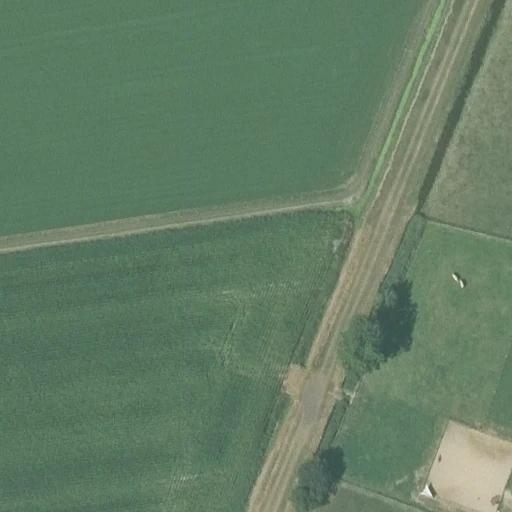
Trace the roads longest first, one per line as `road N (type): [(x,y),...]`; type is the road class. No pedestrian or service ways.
road 1 (track): [(474,0),(324,387)]
road 2 (track): [(324,387),(274,511)]
